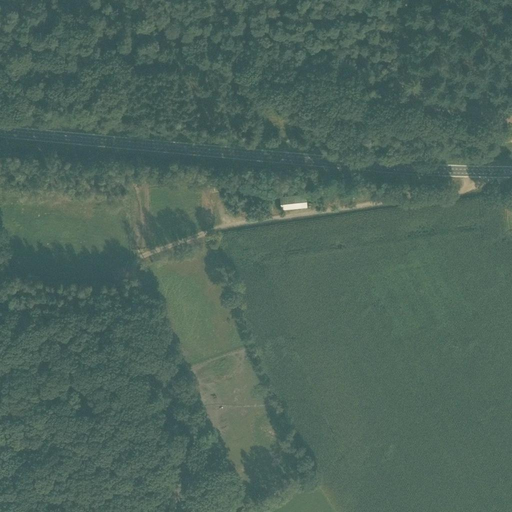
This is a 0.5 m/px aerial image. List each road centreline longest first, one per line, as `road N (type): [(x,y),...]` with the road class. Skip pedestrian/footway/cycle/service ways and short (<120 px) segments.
road 1 (tertiary): [(0,131),(511,171)]
road 2 (track): [(511,116),(122,29)]
road 3 (unknown): [(476,172),(448,193),(235,228)]
